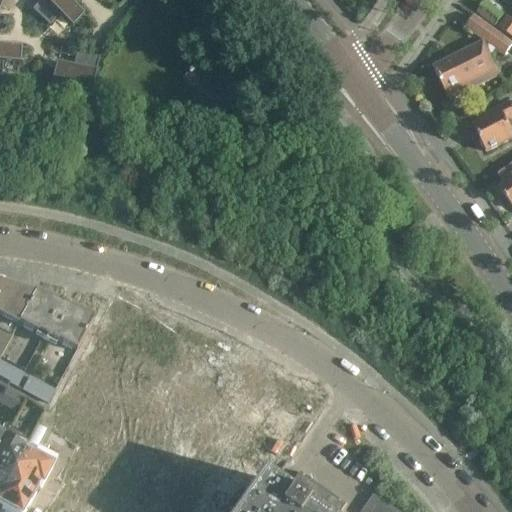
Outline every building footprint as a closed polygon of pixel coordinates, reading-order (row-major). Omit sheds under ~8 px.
[(82,16),(65,0),(40,0),(30,10),(48,27),(58,16),(70,28),(82,16)] [(495,26),(503,15),(487,3),(479,14),(495,26)] [(505,58),(511,48),(511,45),(474,18),(466,29),(505,58)] [(507,35),(511,28),(511,21),(508,19),(500,30),(507,35)] [(450,100),(468,92),(465,87),(497,72),(482,44),(433,68),(450,100)] [(18,64),(19,47),(0,46),(0,77),(1,63),(18,64)] [(90,90),(98,59),(75,53),(71,67),(54,63),(50,80),(90,90)] [(226,111),(242,89),(244,86),(204,57),(186,81),(226,111)] [(486,153),(511,139),(511,129),(508,123),(511,120),(511,104),(511,103),(485,117),(487,121),(474,127),(480,140),(478,143),(481,147),(484,149),(486,153)] [(511,172),(504,179),(508,183),(500,190),(511,207),(511,172)] [(413,250),(430,237),(421,224),(404,237),(413,250)] [(0,319),(15,327),(17,325),(34,295),(12,288),(1,285),(0,284),(0,319)] [(74,352),(91,320),(34,295),(17,325),(35,335),(36,333),(55,343),(56,342),(74,352)] [(0,332),(10,338),(15,327),(0,319),(0,332)] [(0,345),(5,348),(10,338),(0,332),(0,345)] [(0,379),(7,383),(14,370),(6,366),(0,376),(0,379)] [(14,370),(7,383),(16,388),(23,375),(14,370)] [(30,395),(37,382),(28,378),(21,391),(30,395)] [(38,400),(45,387),(37,382),(30,395),(38,400)] [(45,387),(38,400),(47,404),(54,391),(45,387)] [(76,462),(99,430),(76,419),(58,453),(76,462)] [(0,490),(20,454),(0,443),(0,490)] [(40,489),(50,469),(20,454),(0,490),(0,509),(5,511),(22,511),(25,507),(25,506),(29,505),(35,493),(34,491),(36,488),(40,489)] [(340,511),(345,505),(300,474),(287,492),(273,482),(252,511),(340,511)] [(375,511),(383,502),(374,496),(361,511),(375,511)] [(389,511),(392,509),(383,502),(375,511),(389,511)]
